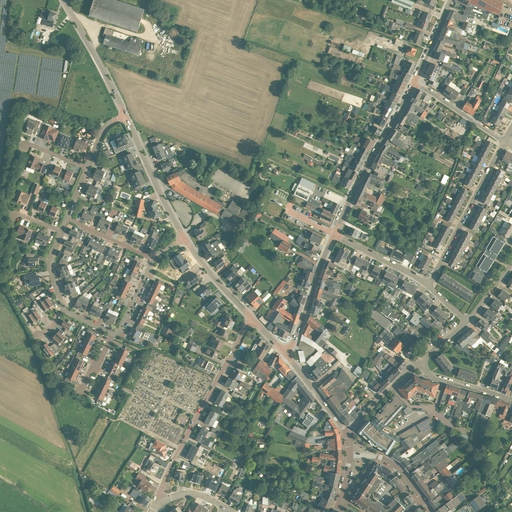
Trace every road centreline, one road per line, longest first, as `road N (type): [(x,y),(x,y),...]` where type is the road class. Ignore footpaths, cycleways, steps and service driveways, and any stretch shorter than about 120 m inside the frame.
road 1 (residential): [(250,318),(180,446),(158,505)]
road 2 (tertiary): [(333,234),(413,82)]
road 3 (residential): [(428,285),(504,140)]
road 4 (residential): [(76,21),(160,37),(211,62)]
road 5 (tertiary): [(184,239),(124,114)]
road 6 (tertiary): [(283,353),(333,234)]
